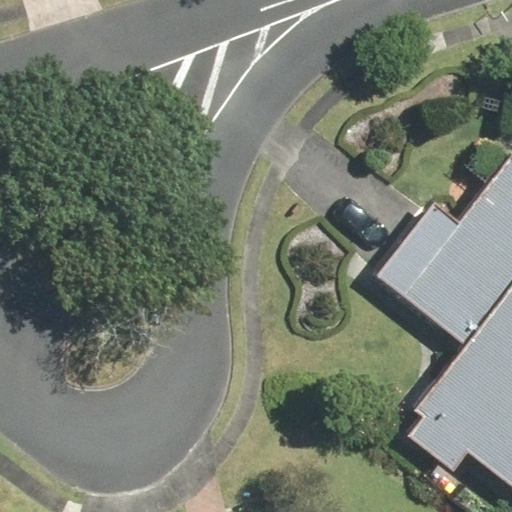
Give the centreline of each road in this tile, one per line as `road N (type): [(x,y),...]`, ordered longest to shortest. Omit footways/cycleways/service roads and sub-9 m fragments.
road 1 (residential): [(332,0),(287,49),(226,148),(195,241),(188,353),(165,415),(142,429),(79,425),(0,371)]
road 2 (residential): [(0,83),(295,0)]
